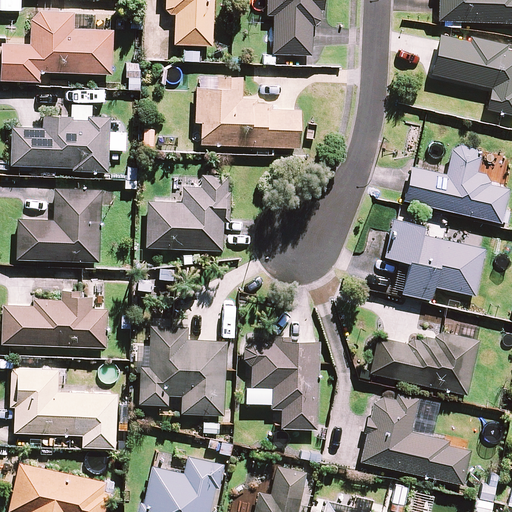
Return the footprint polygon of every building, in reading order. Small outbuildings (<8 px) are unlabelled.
[(174,12),(173,42),(212,44),(213,0),(164,0),(164,7),(169,12),(174,12)] [(320,8),(323,9),(323,0),(265,0),(265,14),(272,14),(271,52),(311,54),(312,24),(320,18),(320,8)] [(511,0),(438,0),(438,19),(511,20),(511,0)] [(73,10),(39,8),(30,17),(29,42),(2,41),(0,78),(40,80),(40,69),(111,72),(113,27),(94,27),(73,26),(73,11),(73,10)] [(73,11),(73,26),(94,27),(94,12),(73,11)] [(511,47),(506,46),(507,42),(470,33),(468,39),(439,32),(430,72),(490,85),(485,107),(511,112),(511,47)] [(139,77),(140,61),(125,61),(125,77),(139,77)] [(216,85),(195,84),(194,120),(201,120),(200,143),(298,146),(299,107),(271,106),(271,100),(255,100),(256,96),(241,96),(242,74),(238,74),(216,73),(216,85)] [(11,124),(10,163),(72,165),(72,168),(107,170),(109,129),(110,115),(87,114),(87,118),(71,117),(71,114),(42,112),(42,125),(11,124)] [(451,122),(430,117),(428,130),(448,134),(451,122)] [(125,130),(109,129),(108,148),(125,149),(125,130)] [(459,142),(451,147),(445,172),(410,164),(402,198),(501,221),(509,186),(489,182),(490,180),(484,171),(476,169),(480,154),(475,146),(459,142)] [(223,219),(229,220),(230,189),(227,189),(228,173),(200,172),(200,184),(182,184),(181,200),(146,198),(145,246),(222,248),(223,219)] [(78,186),(54,185),(53,217),(17,216),(16,256),(99,260),(102,187),(78,186)] [(422,221),(393,214),(384,253),(408,259),(400,291),(430,297),(433,284),(474,293),(485,246),(420,232),(422,221)] [(159,267),(159,277),(164,278),(172,278),(173,268),(159,267)] [(163,293),(164,278),(159,277),(134,276),(134,292),(163,293)] [(90,306),(90,293),(81,293),(79,293),(79,288),(60,287),(60,297),(32,296),(32,303),(2,301),(0,341),(105,346),(107,307),(90,306)] [(186,336),(187,325),(171,324),(150,323),(148,364),(140,364),(138,401),(168,403),(168,393),(181,394),(180,411),(223,413),(226,338),(186,336)] [(478,337),(439,329),(432,333),(432,335),(425,334),(420,337),(412,335),(405,340),(377,334),(369,371),(466,392),(478,337)] [(315,426),(319,338),(290,336),(290,334),(272,333),(272,339),(250,338),(243,344),(243,356),(249,363),(251,363),(250,385),(271,386),(270,406),(282,407),(281,425),(315,426)] [(57,389),(58,367),(10,365),(10,369),(9,404),(13,404),(12,430),(82,433),(81,445),(115,446),(117,391),(57,389)] [(393,396),(381,394),(373,400),(369,414),(367,414),(363,430),(366,431),(359,458),(461,482),(469,447),(447,442),(448,437),(430,433),(411,429),(419,396),(395,390),(393,396)] [(419,396),(411,429),(430,433),(438,400),(419,396)] [(219,421),(202,420),(202,431),(218,432),(219,421)] [(223,462),(186,454),(183,470),(151,463),(142,500),(138,499),(135,511),(208,511),(215,486),(218,486),(223,462)] [(18,461),(8,508),(23,511),(22,511),(104,511),(110,490),(103,488),(105,479),(18,461)] [(269,490),(258,488),(253,511),(295,511),(305,469),(275,462),(269,490)] [(403,503),(406,484),(394,482),(391,501),(403,503)] [(494,489),(484,487),(482,497),(491,499),(494,489)] [(350,511),(366,511),(367,509),(370,509),(372,498),(355,494),(353,503),(334,499),(326,497),(324,506),(322,511),(331,511),(332,508),(350,511)]
